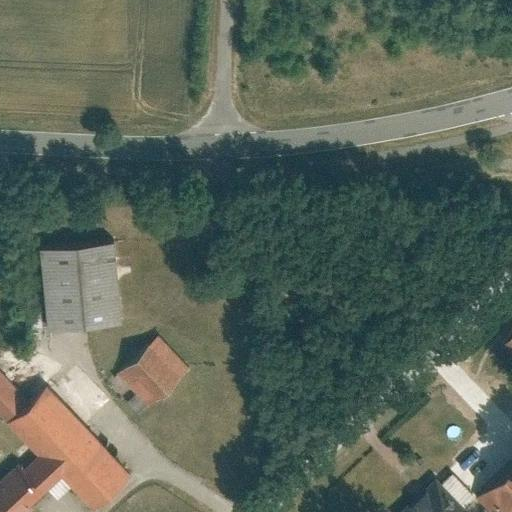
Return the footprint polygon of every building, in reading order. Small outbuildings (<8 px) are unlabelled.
[(115,242),(40,249),(47,329),(122,322),(115,242)] [(511,324),(498,342),(511,352),(511,324)] [(161,333),(117,375),(148,408),(192,366),(161,333)] [(0,371),(0,413),(42,458),(27,472),(19,465),(0,482),(0,509),(2,511),(29,511),(51,492),(61,502),(74,490),(94,511),(95,511),(135,475),(47,382),(27,401),(0,371)] [(511,511),(511,462),(477,494),(493,511),(511,511)] [(475,498),(454,475),(446,482),(437,473),(395,511),(465,511),(463,509),(475,498)]
